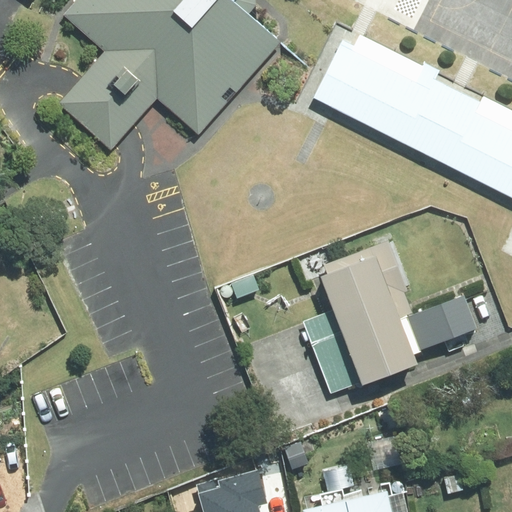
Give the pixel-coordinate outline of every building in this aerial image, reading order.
[(43,0),(0,0),(0,4),(29,23),(43,0)] [(214,0),(98,0),(61,43),(96,74),(81,91),(56,120),(107,165),(131,139),(151,116),(193,153),(278,56),(214,0)] [(511,141),(351,63),(323,121),(511,212),(511,141)] [(385,240),(323,263),(326,271),(317,275),(331,310),(302,321),(329,392),(413,360),(409,350),(473,326),(461,294),(413,312),(385,240)] [(251,275),(230,283),(235,296),(256,288),(251,275)] [(193,511),(253,511),(251,505),(262,502),(251,467),(194,485),(202,509),(193,511)] [(387,511),(383,489),(298,508),(299,511),(387,511)]
